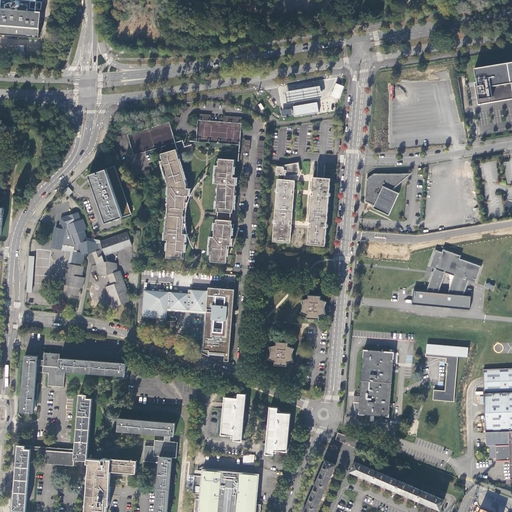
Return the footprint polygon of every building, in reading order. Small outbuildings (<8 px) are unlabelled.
[(0,34),(39,37),(41,12),(0,8),(0,34)] [(511,61),(474,68),(480,104),(511,98),(511,61)] [(331,96),(339,99),(344,86),(336,83),(331,96)] [(287,97),(288,103),(322,97),(322,91),(321,86),(286,92),(287,97)] [(294,106),(296,117),(319,113),(319,109),(317,102),(294,106)] [(190,108),(187,104),(183,105),(178,109),(181,114),(190,108)] [(172,120),(179,122),(181,116),(174,114),(172,120)] [(223,120),(242,122),(243,116),(224,114),(223,120)] [(217,120),(199,118),(197,140),(240,145),(242,123),(223,121),(217,120)] [(129,132),(129,133),(132,143),(135,154),(176,141),(173,131),(169,120),(129,132)] [(123,134),(129,133),(129,132),(127,125),(119,128),(121,135),(123,134)] [(166,257),(182,258),(183,251),(184,251),(186,237),(182,237),(184,216),(183,216),(183,209),(184,209),(186,193),(186,192),(189,192),(190,188),(186,187),(187,183),(177,148),(162,152),(164,159),(161,159),(169,185),(167,207),(168,207),(167,214),(166,214),(164,238),(168,239),(166,257)] [(116,153),(120,158),(125,154),(121,149),(116,153)] [(123,162),(127,168),(132,164),(128,158),(123,162)] [(217,210),(232,211),(232,208),(234,208),(236,177),(233,177),(235,159),(219,158),(218,165),(217,165),(215,182),(218,182),(216,206),(217,207),(217,210)] [(291,189),(294,190),(295,182),(294,182),(294,180),(291,180),(290,176),(300,174),(298,163),(285,166),(286,169),(285,169),(283,169),(281,168),(280,167),(277,167),(276,176),(285,176),(285,180),(279,180),(279,181),(277,181),(277,188),(277,189),(276,189),(276,190),(276,191),(276,192),(277,192),(274,219),(274,220),(273,221),(273,222),(274,223),(273,240),(275,240),(274,241),(289,242),(289,241),(290,241),(291,225),(288,224),(289,220),(292,221),(294,194),(291,193),(291,189)] [(116,166),(91,174),(96,188),(108,224),(133,216),(116,166)] [(132,174),(138,177),(141,172),(135,168),(132,174)] [(367,179),(365,202),(374,206),(373,208),(389,215),(399,193),(395,192),(392,190),(410,174),(374,174),(367,179)] [(331,183),(312,182),(312,191),(315,192),(315,195),(312,195),(310,222),(313,222),(313,226),(309,226),(307,252),(325,254),(326,250),(327,227),(328,227),(328,226),(329,226),(329,225),(328,224),(328,223),(330,197),(331,196),(331,195),(332,195),(332,194),(331,193),(330,192),(331,183)] [(71,185),(65,191),(72,199),(79,192),(71,185)] [(111,296),(114,307),(127,303),(130,302),(126,291),(127,291),(120,270),(117,271),(116,263),(107,261),(105,255),(132,245),(128,235),(124,236),(124,233),(97,242),(87,240),(83,230),(86,229),(82,219),(80,220),(77,212),(67,215),(70,223),(65,225),(69,235),(71,234),(73,239),(75,244),(78,243),(78,251),(73,250),(72,255),(70,263),(68,263),(64,284),(68,285),(67,293),(78,295),(80,287),(82,288),(84,277),(82,276),(83,266),(81,265),(84,252),(88,253),(92,252),(96,264),(97,272),(107,274),(111,284),(106,286),(110,297),(111,296)] [(210,260),(226,262),(227,244),(230,245),(232,224),(231,224),(231,220),(216,219),(216,222),(215,222),(213,236),(210,236),(209,253),(210,253),(210,260)] [(73,239),(69,238),(66,254),(72,255),(73,250),(78,251),(78,243),(75,244),(73,239)] [(429,266),(434,268),(430,280),(426,291),(414,290),(412,304),(470,309),(471,295),(464,295),(469,280),(476,283),(482,266),(460,258),(461,255),(443,249),(442,252),(435,249),(429,266)] [(190,293),(144,290),(142,316),(166,317),(168,309),(206,312),(202,354),(224,361),(229,362),(234,289),(208,288),(207,291),(190,290),(190,293)] [(321,296),(308,295),(308,298),(302,300),(303,304),(303,307),(301,312),(307,315),(307,318),(319,319),(319,315),(326,314),(324,310),(324,306),(326,302),(321,299),(321,296)] [(295,348),(288,346),(289,342),(276,341),(276,346),(270,346),(271,351),(271,354),(269,358),(275,361),(274,364),(287,365),(287,362),(293,361),(292,356),(293,352),(295,348)] [(433,399),(454,400),(458,358),(467,358),(468,346),(427,343),(426,355),(446,357),(446,362),(447,362),(445,389),(434,388),(433,399)] [(363,348),(359,395),(359,401),(353,401),(353,403),(353,405),(355,412),(358,413),(369,414),(388,416),(389,405),(391,405),(391,403),(389,403),(394,350),(389,350),(389,351),(363,348)] [(38,356),(25,355),(21,412),(34,413),(34,409),(35,409),(36,400),(34,400),(37,365),(43,366),(43,372),(49,373),(48,386),(64,387),(65,371),(125,376),(126,363),(60,358),(60,354),(44,353),(44,360),(38,360),(38,356)] [(486,431),(487,446),(487,451),(490,451),(490,457),(496,457),(497,460),(510,459),(511,478),(511,477),(511,367),(483,368),(484,377),(484,381),(486,431)] [(246,393),(238,393),(237,397),(225,396),(222,434),(234,435),(234,439),(242,440),(244,418),(246,393)] [(53,447),(19,445),(13,510),(27,511),(31,450),(47,451),(46,464),(51,464),(74,466),(75,459),(88,460),(88,457),(93,398),(88,398),(88,395),(80,394),(75,449),(53,447)] [(278,407),(270,406),(268,429),(266,453),(274,454),(274,449),(287,450),(290,412),(277,411),(278,407)] [(145,446),(143,461),(159,462),(157,488),(154,511),(167,511),(173,457),(177,458),(178,442),(170,441),(171,435),(175,436),(176,423),(119,418),(118,430),(165,435),(165,441),(158,440),(158,446),(145,445),(145,446)] [(346,441),(348,435),(338,432),(335,438),(346,443),(346,441)] [(362,441),(352,437),(349,443),(349,444),(359,448),(362,441)] [(244,451),(243,462),(254,463),(255,453),(244,451)] [(103,458),(88,457),(88,460),(87,463),(90,463),(88,489),(87,507),(86,511),(107,511),(108,504),(110,505),(111,491),(111,487),(111,486),(109,486),(111,470),(136,472),(137,460),(132,460),(132,459),(130,459),(107,458),(107,457),(103,457),(103,458)] [(304,511),(314,511),(335,464),(326,460),(304,511)] [(351,470),(440,509),(444,500),(355,461),(351,470)] [(203,476),(194,475),(192,493),(201,494),(201,499),(196,499),(194,511),(260,511),(261,504),(256,504),(258,475),(203,470),(203,476)]
